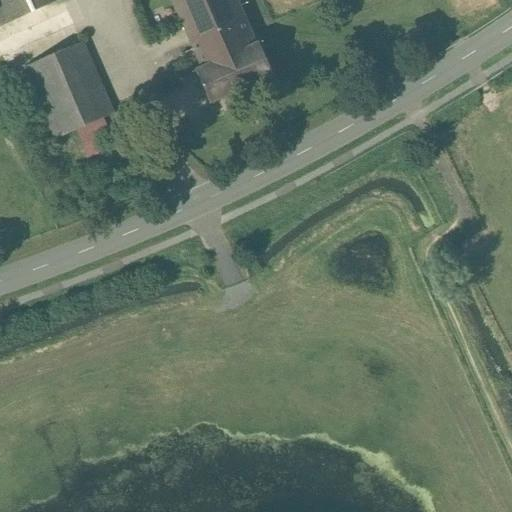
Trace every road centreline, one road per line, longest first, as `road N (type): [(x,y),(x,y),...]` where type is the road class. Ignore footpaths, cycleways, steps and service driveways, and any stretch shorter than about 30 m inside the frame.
road 1 (tertiary): [(0,282),(196,205),(404,95),(511,24)]
road 2 (track): [(404,95),(460,208),(457,224),(426,249),(426,267),(511,447)]
